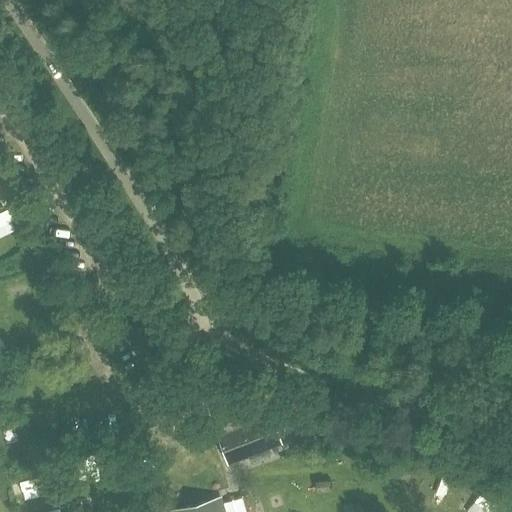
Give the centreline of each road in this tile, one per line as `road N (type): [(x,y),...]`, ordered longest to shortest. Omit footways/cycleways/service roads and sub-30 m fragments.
road 1 (unclassified): [(222,337),(5,0)]
road 2 (track): [(511,443),(390,397),(269,364),(222,337)]
